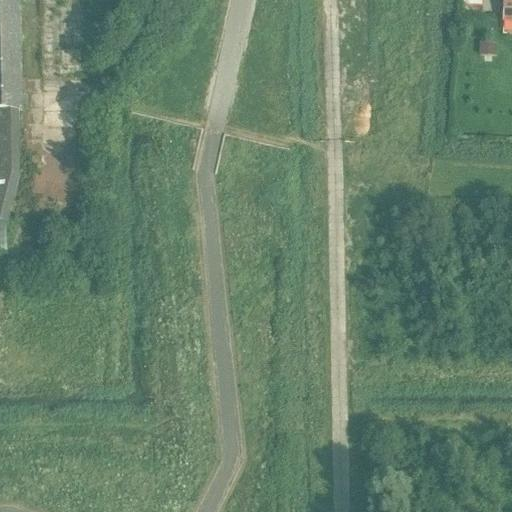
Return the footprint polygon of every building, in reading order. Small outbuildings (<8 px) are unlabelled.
[(0,0),(0,224),(6,225),(8,225),(20,175),(20,111),(23,111),(21,0),(0,0)] [(42,0),(43,80),(91,79),(90,0),(42,0)] [(463,0),(462,14),(481,15),(481,0),(463,0)] [(511,0),(504,0),(503,23),(511,23),(511,0)] [(496,47),(481,46),(481,56),(496,56),(496,47)]
